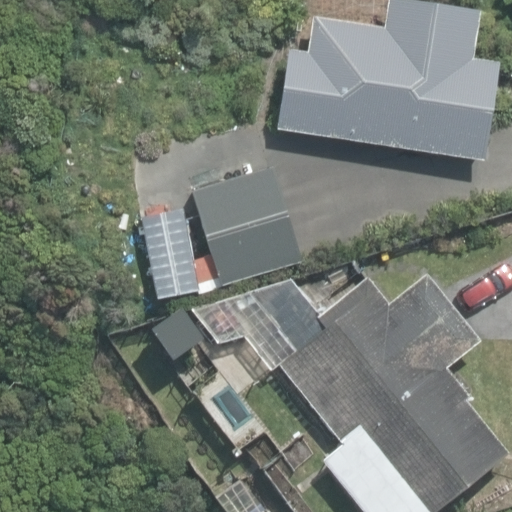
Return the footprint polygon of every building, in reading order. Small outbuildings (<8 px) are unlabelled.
[(458,10),(377,0),(370,0),(364,25),(294,30),(284,59),(258,62),(249,125),(459,155),(479,54),(449,49),(458,10)] [(217,285),(300,259),(271,162),(188,188),(217,285)] [(183,208),(140,216),(155,299),(198,291),(183,208)] [(370,450),(419,511),(428,511),(506,450),(465,399),(470,395),(447,366),(480,340),(425,271),(386,302),(365,275),(317,314),(327,327),(278,367),(354,462),(370,450)] [(189,344),(165,313),(151,324),(175,355),(189,344)] [(218,496),(228,511),(267,511),(266,511),(261,511),(240,481),(218,496)]
